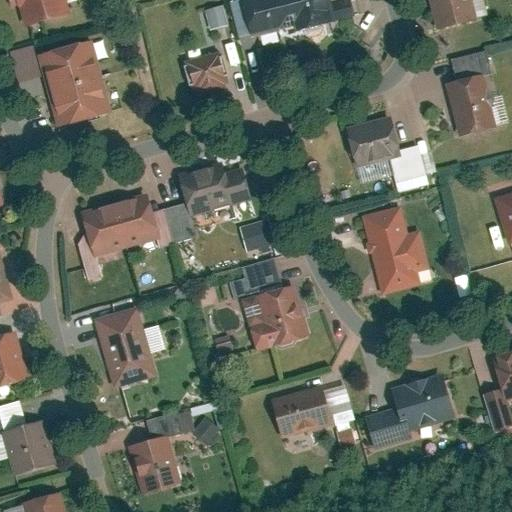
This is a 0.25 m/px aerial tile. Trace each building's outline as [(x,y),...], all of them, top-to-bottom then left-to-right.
[(15,0),(22,25),(69,13),(65,0),(15,0)] [(241,0),(250,32),(294,20),(296,26),(332,16),(327,0),(241,0)] [(429,0),(436,28),(475,19),(470,0),(429,0)] [(211,29),(229,24),(223,4),(206,9),(211,29)] [(38,52),(48,93),(101,79),(91,39),(38,52)] [(218,58),(185,67),(194,101),(227,93),(218,58)] [(444,82),(459,136),(496,126),(480,72),(444,82)] [(101,79),(48,93),(57,126),(110,113),(101,79)] [(502,97),(491,100),(499,125),(510,121),(502,97)] [(392,119),(345,133),(356,176),(403,161),(392,119)] [(177,174),(190,216),(250,199),(239,162),(223,166),(221,161),(177,174)] [(511,191),(492,198),(507,244),(511,242),(511,191)] [(145,193),(115,202),(128,246),(159,237),(145,193)] [(80,213),(93,257),(128,246),(115,202),(80,213)] [(401,205),(360,215),(379,295),(421,285),(418,271),(427,269),(418,232),(408,234),(401,205)] [(247,251),(275,244),(269,218),(240,225),(247,251)] [(0,301),(12,298),(0,254),(0,301)] [(242,265),(245,277),(230,280),(233,293),(282,282),(276,257),(242,265)] [(255,295),(261,318),(248,322),(255,349),(309,334),(295,284),(255,295)] [(112,386),(155,374),(136,306),(92,318),(112,386)] [(0,333),(0,386),(27,379),(13,330),(0,333)] [(502,401),(511,397),(511,347),(488,355),(502,401)] [(404,432),(454,417),(440,372),(391,387),(404,432)] [(319,383),(270,397),(281,438),(331,424),(319,383)] [(150,419),(154,438),(195,429),(191,410),(150,419)] [(1,432),(13,474),(53,462),(42,421),(1,432)] [(126,448),(138,493),(181,481),(169,437),(126,448)] [(23,502),(25,511),(64,511),(59,492),(23,502)]
